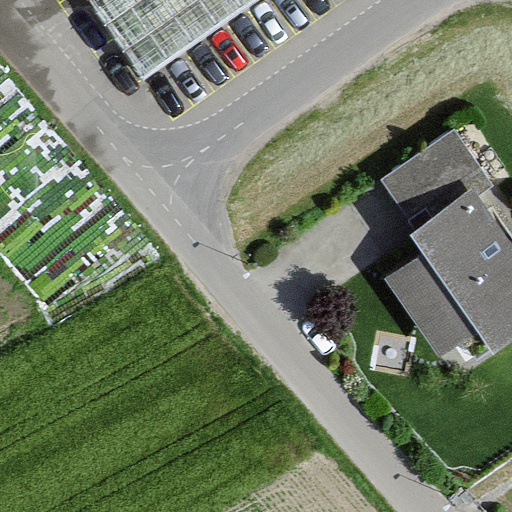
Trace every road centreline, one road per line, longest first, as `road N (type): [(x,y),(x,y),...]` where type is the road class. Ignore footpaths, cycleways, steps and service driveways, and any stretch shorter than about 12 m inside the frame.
road 1 (unclassified): [(149,197),(423,511)]
road 2 (residential): [(149,197),(421,0)]
road 3 (unclassified): [(0,17),(149,197)]
